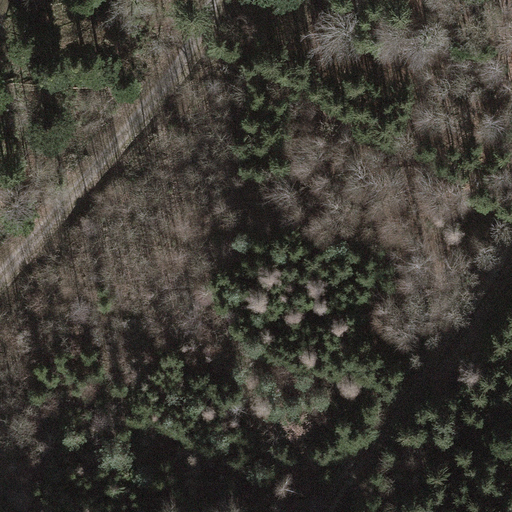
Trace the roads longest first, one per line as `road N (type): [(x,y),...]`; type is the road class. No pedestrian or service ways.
road 1 (track): [(0,281),(213,0)]
road 2 (track): [(511,255),(332,511)]
